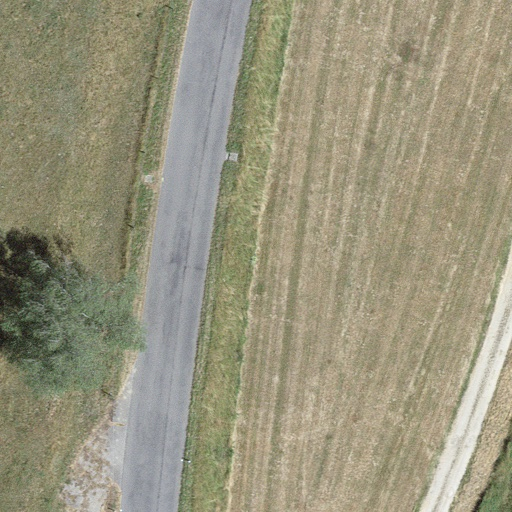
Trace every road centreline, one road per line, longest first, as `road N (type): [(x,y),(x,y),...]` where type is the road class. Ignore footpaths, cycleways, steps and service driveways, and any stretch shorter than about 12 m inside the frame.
road 1 (tertiary): [(151,511),(224,0)]
road 2 (track): [(511,303),(429,511)]
